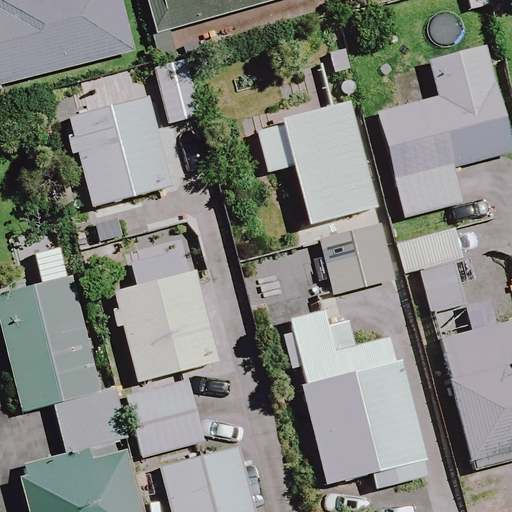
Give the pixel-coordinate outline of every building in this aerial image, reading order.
[(0,0),(0,87),(128,56),(113,0),(0,0)] [(292,0),(144,0),(155,38),(292,0)] [(445,173),(510,156),(492,85),(489,86),(481,53),(435,64),(444,98),(371,117),(398,221),(454,206),(445,173)] [(180,60),(147,69),(164,130),(197,121),(180,60)] [(90,106),(92,114),(65,121),(88,209),(163,190),(141,102),(125,106),(123,97),(90,106)] [(343,108),(278,124),(303,221),(368,205),(343,108)] [(387,286),(376,230),(317,242),(328,298),(387,286)] [(462,308),(446,234),(391,247),(399,279),(417,275),(426,316),(462,308)] [(133,511),(123,464),(124,463),(106,392),(94,395),(56,250),(26,258),(34,287),(0,296),(0,346),(18,415),(46,408),(61,463),(13,474),(21,511),(133,511)] [(189,277),(108,297),(130,388),(118,391),(135,460),(197,445),(180,375),(211,368),(189,277)] [(322,330),(319,315),(276,326),(287,373),(293,371),(321,489),(418,466),(389,344),(348,354),(341,325),(322,330)] [(511,326),(435,345),(465,465),(511,453),(511,326)] [(245,511),(232,453),(156,470),(165,511),(245,511)]
